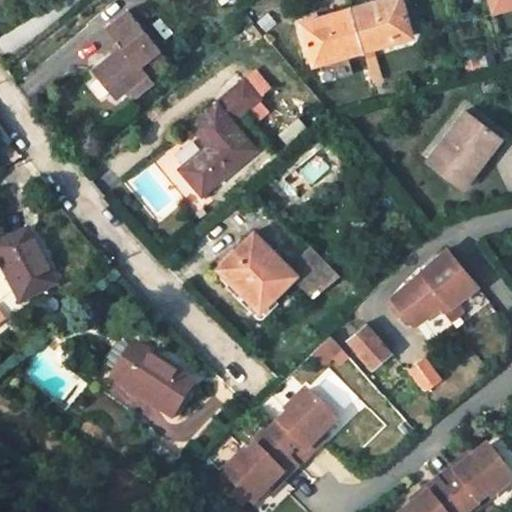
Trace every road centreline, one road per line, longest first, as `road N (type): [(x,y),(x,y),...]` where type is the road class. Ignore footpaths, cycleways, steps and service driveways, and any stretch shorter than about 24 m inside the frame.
road 1 (residential): [(0,88),(72,195),(254,383)]
road 2 (residential): [(350,511),(511,375)]
road 3 (residential): [(511,315),(463,247),(463,233),(511,222)]
